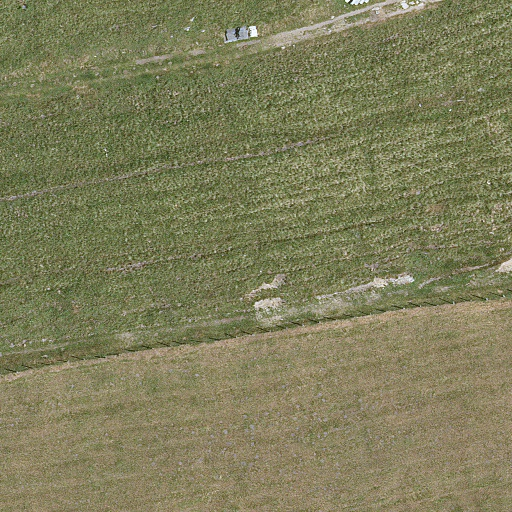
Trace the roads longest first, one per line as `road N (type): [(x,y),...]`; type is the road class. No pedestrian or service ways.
road 1 (track): [(511,270),(0,358)]
road 2 (track): [(408,0),(118,71),(0,90)]
